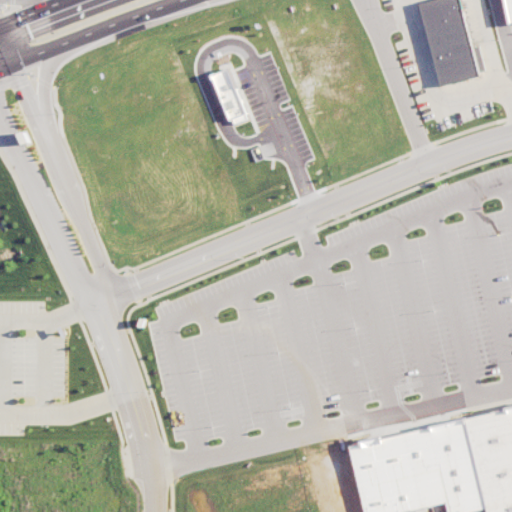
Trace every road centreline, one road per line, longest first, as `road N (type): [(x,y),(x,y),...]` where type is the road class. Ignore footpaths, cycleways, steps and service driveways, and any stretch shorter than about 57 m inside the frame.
road 1 (residential): [(102,303),(511,135)]
road 2 (residential): [(0,111),(78,281),(102,303)]
road 3 (residential): [(155,511),(144,419),(102,303)]
road 4 (residential): [(362,0),(428,166)]
road 5 (residential): [(102,303),(102,270),(48,140)]
road 6 (primary): [(65,45),(185,0)]
